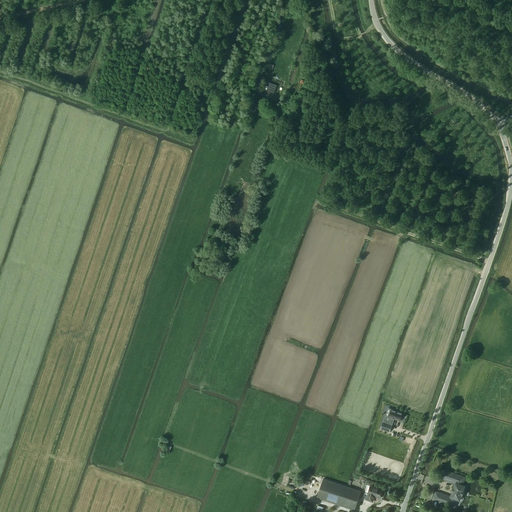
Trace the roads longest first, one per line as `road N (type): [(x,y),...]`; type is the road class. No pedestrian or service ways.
road 1 (unclassified): [(402,511),(507,209),(510,159),(500,125)]
road 2 (tertiary): [(500,125),(394,49),(371,0)]
